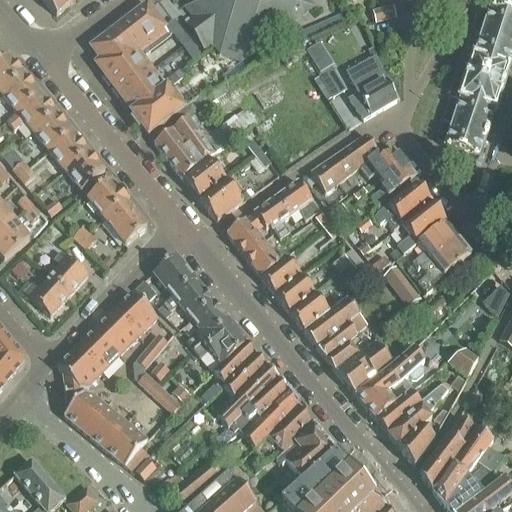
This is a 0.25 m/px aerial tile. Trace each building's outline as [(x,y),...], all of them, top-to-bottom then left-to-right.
[(44,0),(40,3),(41,4),(53,18),(56,20),(68,9),(74,3),(77,1),(77,0),(44,0)] [(196,17),(183,27),(202,51),(215,41),(236,68),(314,9),(307,0),(195,0),(188,6),(196,17)] [(146,10),(91,52),(101,64),(103,63),(109,71),(102,76),(133,117),(131,118),(147,139),(177,117),(182,113),(183,112),(160,83),(141,58),(168,38),(163,31),(146,10)] [(394,20),(391,10),(371,15),(374,25),(394,20)] [(471,58),(471,59),(508,71),(507,70),(511,54),(511,22),(488,13),(473,59),(471,58)] [(298,39),(288,45),(297,62),(305,57),(300,47),(306,44),(305,41),(345,23),(341,16),(298,35),(299,37),(297,37),(298,39)] [(318,47),(307,54),(320,76),(332,68),(318,47)] [(0,65),(0,97),(1,98),(24,79),(7,59),(0,65)] [(459,103),(458,105),(492,116),(492,115),(494,115),(508,71),(471,59),(457,103),(459,103)] [(364,71),(348,79),(358,98),(348,103),(361,122),(362,124),(373,118),(394,105),(383,83),(374,65),(364,71)] [(331,71),(319,79),(319,80),(332,101),(333,101),(345,94),(331,71)] [(24,79),(1,98),(16,117),(39,98),(24,79)] [(319,80),(314,83),(327,104),(332,101),(319,80)] [(222,89),(210,98),(214,104),(227,96),(222,89)] [(183,112),(182,113),(177,117),(183,126),(187,123),(214,104),(210,98),(207,94),(183,112)] [(13,135),(24,127),(32,136),(55,117),(39,98),(16,117),(5,126),(13,135)] [(458,105),(443,150),(443,151),(477,161),(482,144),(483,144),(488,131),(487,131),(492,116),(458,105)] [(230,146),(246,133),(251,129),(255,126),(245,112),(205,140),(215,156),(230,146)] [(32,136),(48,156),(71,137),(55,117),(32,136)] [(155,148),(182,183),(209,162),(214,158),(187,123),(183,126),(155,148)] [(48,156),(64,175),(87,156),(71,137),(48,156)] [(364,140),(309,178),(323,198),(357,172),(376,157),(364,140)] [(262,172),(268,167),(269,167),(251,144),(244,150),(262,172)] [(376,157),(357,172),(367,184),(373,179),(378,185),(403,166),(392,154),(379,164),(375,159),(377,158),(376,157)] [(64,175),(81,195),(103,176),(87,156),(64,175)] [(209,162),(182,183),(199,205),(225,184),(209,162)] [(23,165),(11,175),(17,183),(29,173),(23,165)] [(413,178),(403,166),(378,185),(383,190),(379,194),(380,194),(370,202),(376,210),(386,202),(413,178)] [(0,187),(1,189),(9,182),(1,173),(0,173),(0,187)] [(29,173),(17,183),(23,190),(35,180),(29,173)] [(86,204),(103,224),(125,206),(128,204),(119,192),(118,193),(110,184),(86,204)] [(225,184),(199,205),(216,226),(242,207),(250,201),(245,194),(238,200),(225,184)] [(274,202),(288,222),(297,216),(303,226),(313,219),(306,210),(310,207),(296,186),(274,202)] [(375,217),(373,222),(378,229),(384,224),(392,235),(400,229),(429,206),(414,186),(385,210),(375,217)] [(352,199),(357,204),(366,197),(362,191),(352,199)] [(16,206),(24,216),(31,210),(24,200),(16,206)] [(253,219),(262,232),(264,235),(268,232),(270,235),(272,234),(278,244),(287,237),(281,228),(288,222),(274,202),(252,218),(253,219)] [(43,213),(49,221),(60,212),(53,205),(43,213)] [(124,250),(146,232),(125,206),(103,224),(124,250)] [(400,229),(409,241),(396,251),(403,259),(415,249),(415,248),(443,225),(429,206),(400,229)] [(342,207),(330,217),(337,226),(349,216),(342,207)] [(0,209),(0,235),(20,219),(19,219),(12,224),(0,209)] [(31,225),(39,219),(31,210),(24,216),(31,225)] [(330,243),(336,238),(337,238),(321,217),(314,223),(330,243)] [(20,219),(0,235),(0,260),(3,264),(28,243),(20,232),(26,228),(20,219)] [(243,226),(225,240),(235,253),(254,239),(254,238),(262,232),(253,219),(244,226),(243,226)] [(366,222),(356,231),(362,237),(371,228),(366,222)] [(411,267),(416,274),(456,243),(443,227),(444,226),(443,225),(415,248),(415,249),(417,248),(424,257),(411,267)] [(72,243),(79,249),(89,238),(81,232),(72,243)] [(89,238),(79,249),(86,256),(96,245),(89,238)] [(254,239),(235,253),(259,283),(278,268),(254,239)] [(456,243),(416,274),(419,272),(424,280),(416,288),(425,299),(431,294),(430,290),(442,280),(469,259),(456,243)] [(357,252),(362,259),(370,253),(365,246),(357,252)] [(349,255),(344,259),(351,268),(358,263),(350,253),(349,255)] [(396,254),(389,259),(394,265),(400,261),(396,254)] [(50,322),(88,281),(62,257),(53,266),(60,272),(39,295),(32,288),(24,297),(50,322)] [(107,260),(102,266),(107,271),(113,265),(107,260)] [(153,279),(172,301),(173,302),(194,284),(175,261),(153,279)] [(370,270),(376,278),(377,279),(389,269),(383,261),(371,270),(371,269),(370,270)] [(274,301),(298,281),(284,263),(278,268),(259,283),(274,301)] [(358,263),(351,268),(359,279),(366,273),(358,263)] [(18,266),(11,275),(21,284),(29,276),(27,274),(30,271),(22,264),(19,267),(18,266)] [(407,314),(419,305),(395,272),(382,281),(407,314)] [(156,287),(158,285),(153,279),(144,287),(136,295),(148,306),(154,299),(151,295),(155,292),(154,291),(157,290),(156,287)] [(298,281),(274,301),(288,319),(312,299),(298,281)] [(171,318),(170,316),(178,309),(191,325),(213,307),(194,284),(173,302),(172,301),(156,315),(165,323),(171,318)] [(499,291),(489,302),(502,315),(509,301),(499,291)] [(132,298),(114,315),(138,341),(157,323),(132,298)] [(303,337),(345,303),(344,303),(327,317),(312,299),(288,319),(303,337)] [(437,301),(427,310),(434,318),(444,310),(437,301)] [(366,330),(345,303),(303,337),(315,353),(345,327),(355,339),(366,330)] [(187,348),(194,356),(229,327),(213,307),(191,325),(201,337),(187,348)] [(114,315),(98,331),(123,356),(138,341),(114,315)] [(498,345),(499,345),(511,352),(511,325),(509,324),(498,345)] [(229,327),(194,356),(200,364),(208,357),(220,372),(246,348),(229,327)] [(345,327),(315,353),(325,365),(345,349),(355,361),(359,357),(349,346),(368,331),(366,330),(355,339),(345,327)] [(106,374),(123,356),(98,331),(80,349),(106,374)] [(0,395),(22,368),(22,363),(0,335),(0,395)] [(159,340),(153,346),(161,353),(167,347),(159,340)] [(153,346),(147,353),(156,360),(161,353),(153,346)] [(355,361),(335,377),(354,400),(354,401),(354,402),(392,370),(373,346),(359,357),(355,361)] [(207,407),(222,392),(255,359),(246,348),(220,372),(214,378),(220,384),(202,402),(207,407)] [(106,374),(80,349),(57,372),(63,377),(65,390),(63,390),(64,396),(88,393),(88,391),(106,374)] [(345,349),(325,365),(334,376),(335,377),(355,361),(345,349)] [(147,353),(142,359),(150,367),(156,360),(147,353)] [(392,370),(354,402),(374,425),(409,397),(409,396),(412,393),(409,390),(404,384),(408,380),(412,384),(417,384),(423,378),(424,373),(421,368),(423,366),(419,361),(412,353),(392,370)] [(447,367),(466,381),(467,382),(477,363),(465,353),(447,367)] [(142,359),(136,366),(144,373),(150,367),(142,359)] [(255,359),(222,392),(234,404),(267,372),(255,359)] [(159,367),(150,377),(159,386),(169,375),(159,367)] [(267,372),(234,404),(216,421),(226,431),(277,384),(267,372)] [(138,387),(149,397),(157,389),(145,379),(138,387)] [(450,390),(457,396),(459,397),(465,386),(457,381),(450,389),(450,390)] [(277,384),(226,431),(213,443),(220,451),(234,438),(233,436),(236,433),(240,438),(287,396),(277,384)] [(149,397),(161,408),(168,400),(157,389),(149,397)] [(178,389),(171,398),(182,408),(190,400),(178,389)] [(409,397),(374,425),(375,426),(386,439),(386,440),(387,441),(420,413),(426,419),(445,394),(440,389),(418,407),(409,397)] [(420,413),(387,441),(413,471),(432,444),(421,434),(431,423),(427,419),(446,395),(445,394),(426,419),(420,413)] [(287,396),(240,438),(253,453),(259,447),(298,410),(287,396)] [(64,421),(85,438),(108,411),(92,398),(92,397),(65,401),(66,406),(67,406),(68,416),(64,421)] [(472,398),(466,409),(474,413),(480,402),(472,398)] [(180,411),(168,400),(161,408),(172,419),(180,411)] [(298,410),(259,447),(262,450),(271,443),(280,454),(311,427),(298,410)] [(85,438),(106,456),(128,428),(108,411),(85,438)] [(441,415),(432,426),(438,429),(439,430),(446,417),(445,417),(441,415)] [(417,480),(430,497),(473,434),(477,436),(477,435),(474,433),(457,423),(447,441),(448,441),(417,480)] [(106,456),(125,471),(133,479),(148,461),(142,455),(140,453),(147,444),(128,428),(106,456)] [(283,464),(303,486),(337,457),(313,430),(275,464),(278,467),(283,464)] [(473,434),(430,497),(431,498),(442,511),(463,483),(468,487),(476,477),(469,483),(466,481),(474,470),(479,474),(478,475),(480,476),(482,473),(490,478),(491,477),(492,477),(503,462),(487,452),(492,446),(477,435),(477,436),(473,434)] [(280,506),(285,511),(362,511),(374,501),(337,457),(303,486),(280,506)] [(149,462),(134,478),(143,487),(159,471),(149,462)] [(54,511),(63,505),(31,467),(15,480),(40,511),(38,511),(4,511),(0,507),(0,511),(54,511)] [(165,502),(173,495),(185,509),(213,484),(218,479),(207,467),(184,488),(176,478),(157,494),(165,502)] [(227,478),(239,492),(248,484),(236,470),(227,478)] [(463,483),(442,511),(463,511),(497,486),(490,478),(482,473),(480,476),(478,475),(476,477),(468,487),(463,483)] [(227,478),(190,511),(251,511),(255,509),(239,492),(227,478)] [(497,486),(463,511),(498,511),(499,511),(511,500),(511,483),(506,480),(502,483),(498,487),(497,486)] [(79,498),(84,505),(91,499),(85,492),(79,498)] [(72,504),(78,510),(84,505),(79,498),(72,504)] [(84,505),(90,511),(97,506),(91,499),(84,505)] [(384,511),(374,501),(362,511),(384,511)]
